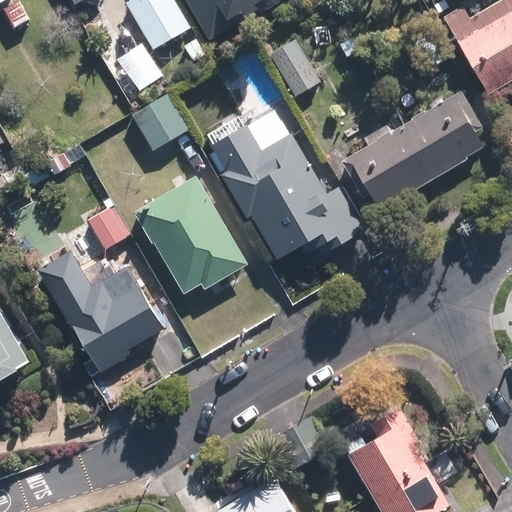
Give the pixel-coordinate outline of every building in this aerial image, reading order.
[(25,17),(15,0),(13,0),(0,6),(0,7),(10,26),(25,17)] [(128,0),(124,3),(151,48),(188,27),(190,26),(174,0),(128,0)] [(186,0),(209,39),(274,0),(186,0)] [(451,5),(448,0),(433,0),(439,11),(451,5)] [(511,77),(511,0),(496,0),(470,15),(462,3),(442,14),(487,92),(511,77)] [(445,56),(429,27),(410,37),(427,66),(445,56)] [(346,57),(360,49),(354,36),(339,44),(346,57)] [(190,59),(203,51),(195,37),(182,44),(190,59)] [(296,95),(319,81),(293,37),(270,52),(296,95)] [(160,72),(141,41),(116,57),(135,87),(160,72)] [(404,125),(434,176),(488,145),(479,130),(486,125),(465,89),(404,125)] [(187,129),(166,93),(129,115),(150,150),(187,129)] [(273,265),(300,251),(306,263),(359,234),(300,127),(260,150),(246,125),(207,146),(273,265)] [(383,206),(434,176),(404,125),(403,125),(346,158),(367,195),(374,191),(383,206)] [(94,176),(81,154),(70,161),(83,183),(94,176)] [(245,267),(191,177),(132,212),(186,302),(245,267)] [(131,232),(116,205),(93,218),(108,244),(131,232)] [(82,248),(36,272),(92,376),(175,332),(137,261),(100,281),(82,248)] [(0,274),(0,382),(45,359),(0,274)] [(385,432),(356,449),(393,511),(431,511),(459,496),(403,401),(376,417),(385,432)] [(333,444),(317,413),(300,422),(316,453),(333,444)] [(294,511),(276,480),(220,511),(294,511)]
